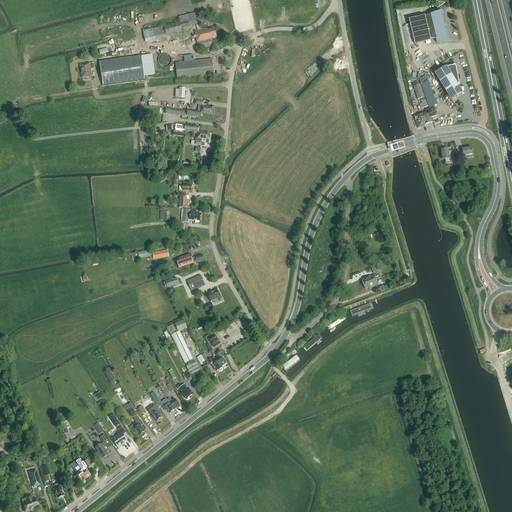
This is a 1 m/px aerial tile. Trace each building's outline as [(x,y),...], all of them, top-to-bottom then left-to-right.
[(445,12),(445,11),(409,20),(410,24),(405,25),(410,45),(415,43),(415,45),(431,41),(430,39),(436,39),(437,43),(449,42),(442,12),(445,12)] [(180,23),(145,31),(148,43),(183,35),(181,29),(190,27),(189,25),(193,24),(192,20),(191,14),(178,17),(179,20),(180,23)] [(214,27),(194,31),(198,49),(209,47),(209,48),(212,48),(210,38),(217,37),(214,27)] [(160,64),(169,65),(170,54),(160,54),(160,64)] [(194,61),(193,55),(182,57),(182,63),(176,63),(178,80),(213,76),(211,59),(194,61)] [(145,80),(141,56),(100,62),(103,86),(145,80)] [(91,64),(91,63),(80,64),(82,78),(93,77),(91,69),(95,69),(94,63),(91,64)] [(443,68),(443,70),(437,74),(452,99),(461,93),(456,84),(459,84),(455,66),(443,68)] [(430,113),(429,114),(431,118),(437,116),(434,106),(437,105),(428,81),(421,84),(430,109),(431,112),(430,113)] [(424,97),(420,84),(413,86),(418,99),(424,97)] [(421,101),(422,103),(419,104),(421,109),(428,106),(425,99),(421,101)] [(199,105),(198,113),(201,113),(212,115),(213,109),(204,107),(203,106),(204,102),(195,101),(195,105),(199,105)] [(201,118),(201,113),(198,113),(188,111),(188,112),(184,111),(166,109),(165,114),(183,116),(183,115),(187,115),(187,116),(201,118)] [(426,110),(426,112),(421,114),(425,125),(432,123),(431,118),(429,114),(430,113),(431,112),(430,109),(426,110)] [(421,114),(415,116),(416,119),(415,120),(418,129),(425,126),(425,125),(421,114)] [(174,131),(173,136),(183,137),(184,132),(183,132),(183,131),(185,131),(198,133),(199,128),(186,126),(182,126),(182,125),(176,124),(175,130),(177,130),(177,132),(174,131)] [(195,142),(195,145),(201,146),(202,143),(201,142),(202,139),(209,140),(210,134),(198,133),(197,138),(196,138),(196,142),(195,142)] [(456,156),(455,151),(453,151),(453,150),(449,151),(448,149),(441,150),(442,160),(444,160),(445,164),(455,163),(455,162),(457,162),(456,156)] [(179,196),(179,208),(189,208),(189,196),(188,196),(188,192),(192,192),(192,186),(183,186),(183,187),(179,186),(179,191),(183,191),(183,193),(184,193),(184,196),(179,196)] [(182,209),(181,222),(189,223),(189,220),(201,221),(201,214),(196,214),(196,211),(182,209)] [(161,211),(161,220),(171,220),(171,211),(161,211)] [(169,256),(168,250),(152,253),(154,260),(169,256)] [(180,261),(177,262),(179,268),(179,269),(194,264),(194,263),(197,262),(197,263),(204,261),(202,255),(192,259),(191,255),(179,259),(180,261)] [(362,280),(363,284),(375,280),(380,278),(379,274),(377,274),(377,273),(380,272),(378,266),(371,269),(373,274),(374,274),(375,275),(371,277),(371,276),(365,278),(365,279),(362,280)] [(201,276),(187,282),(191,291),(205,285),(201,276)] [(176,277),(164,281),(168,290),(180,286),(176,277)] [(377,285),(375,280),(363,284),(365,289),(369,288),(369,289),(375,287),(375,286),(377,285)] [(394,295),(393,297),(393,298),(396,298),(415,290),(415,288),(414,287),(413,287),(394,295)] [(213,291),(214,292),(207,295),(211,302),(221,297),(217,289),(213,291)] [(202,307),(197,295),(182,300),(186,313),(202,307)] [(371,304),(351,311),(353,315),(372,308),(371,304)] [(330,330),(331,330),(346,320),(347,319),(347,318),(346,317),(345,317),(344,317),(329,327),(328,328),(328,329),(328,330),(330,330)] [(185,364),(193,360),(179,332),(188,329),(184,320),(167,327),(185,364)] [(215,335),(209,339),(214,348),(221,344),(215,335)] [(318,336),(303,349),(306,353),(322,339),(318,336)] [(482,352),(485,362),(490,360),(487,350),(482,352)] [(221,368),(222,368),(227,364),(222,358),(224,356),(220,351),(216,354),(219,359),(216,361),(221,368)] [(283,367),(286,371),(300,361),(296,356),(283,367)] [(223,370),(223,369),(222,369),(222,368),(221,368),(216,361),(214,358),(211,360),(209,361),(212,367),(216,372),(218,371),(218,372),(219,371),(219,372),(220,372),(221,372),(221,371),(222,371),(222,370),(223,370)] [(195,362),(186,367),(191,376),(200,371),(195,362)] [(189,372),(183,375),(186,380),(191,378),(189,372)] [(187,388),(185,385),(182,387),(180,385),(177,387),(181,393),(186,400),(193,394),(188,387),(187,388)] [(103,397),(100,392),(95,395),(98,400),(103,397)] [(154,392),(151,395),(159,407),(161,405),(164,408),(166,411),(167,410),(170,414),(176,409),(175,408),(174,408),(170,403),(167,400),(166,399),(161,402),(154,392)] [(170,398),(167,400),(170,403),(174,408),(175,408),(176,409),(180,405),(175,399),(172,401),(170,398)] [(137,412),(131,403),(127,406),(133,414),(137,412)] [(153,409),(150,411),(152,414),(152,415),(157,422),(163,417),(158,411),(159,410),(155,405),(152,407),(153,409)] [(113,415),(111,416),(115,421),(114,421),(117,427),(120,424),(113,415)] [(143,424),(140,420),(130,428),(134,434),(137,432),(140,436),(145,431),(141,426),(143,424)] [(117,432),(119,435),(113,439),(119,448),(128,442),(126,438),(128,437),(123,429),(117,432)] [(102,444),(96,448),(103,459),(109,455),(107,451),(109,449),(113,446),(105,435),(101,438),(104,443),(102,444)] [(77,457),(74,460),(75,461),(75,462),(78,466),(77,467),(86,479),(90,475),(85,469),(90,464),(87,461),(83,464),(79,459),(77,457)] [(75,461),(70,465),(76,474),(75,475),(81,483),(86,479),(77,467),(78,466),(75,462),(75,461)] [(35,471),(29,473),(31,477),(32,477),(34,481),(33,481),(34,486),(39,484),(35,471)] [(61,487),(62,487),(60,483),(52,486),(57,499),(64,496),(61,487)] [(23,503),(22,504),(24,511),(29,509),(29,510),(33,509),(32,507),(38,505),(36,499),(32,500),(30,496),(26,497),(26,498),(21,499),(23,503)]
